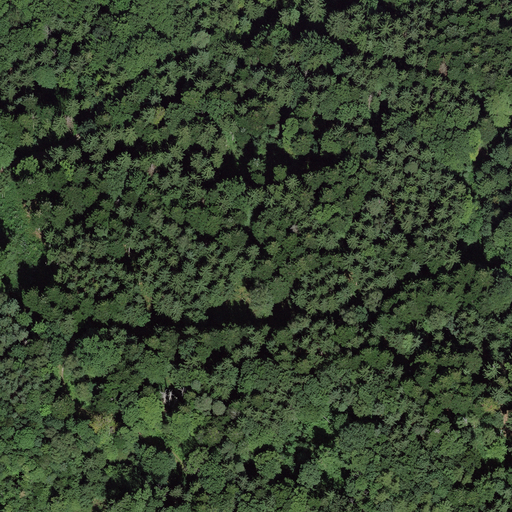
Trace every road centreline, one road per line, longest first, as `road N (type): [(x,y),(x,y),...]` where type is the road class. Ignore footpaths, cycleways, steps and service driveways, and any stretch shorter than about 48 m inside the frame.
road 1 (track): [(211,511),(165,449),(65,400),(56,374),(77,340),(109,332),(304,327),(490,267),(511,269)]
road 2 (track): [(0,170),(77,141),(158,71),(250,48),(319,53),(511,112)]
